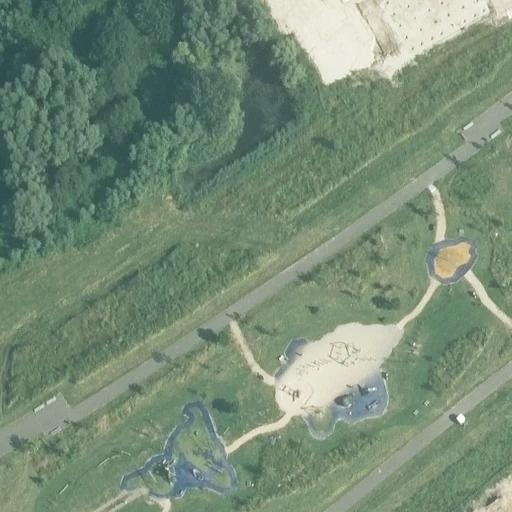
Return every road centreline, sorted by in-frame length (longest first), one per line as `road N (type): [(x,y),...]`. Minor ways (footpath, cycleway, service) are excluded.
road 1 (motorway): [(511,122),(0,464)]
road 2 (motorway): [(511,100),(0,441)]
road 3 (motorway): [(511,187),(50,511)]
road 4 (motorway): [(124,511),(511,234)]
road 5 (motorway): [(205,511),(511,288)]
road 6 (motorway): [(314,511),(511,354)]
road 7 (motorway): [(348,511),(511,382)]
